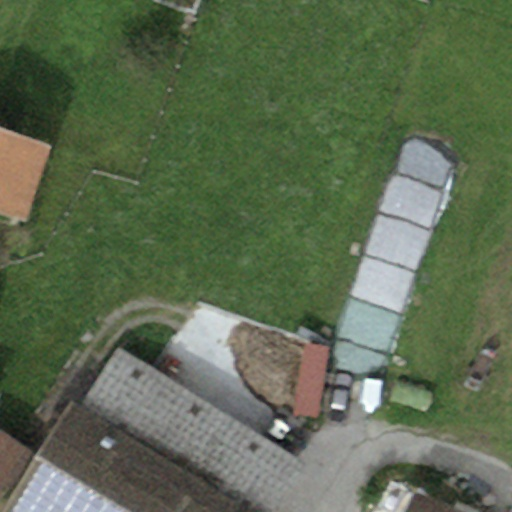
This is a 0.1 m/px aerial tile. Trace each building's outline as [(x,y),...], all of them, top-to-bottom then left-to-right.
[(53,145),(0,127),(0,212),(28,221),(53,145)] [(269,511),(301,462),(118,346),(81,404),(72,399),(38,451),(0,511),(269,511)] [(309,360),(295,424),(316,429),(330,365),(309,360)] [(0,426),(0,511),(38,451),(0,426)] [(437,511),(424,506),(428,496),(392,481),(383,503),(403,511),(437,511)]
